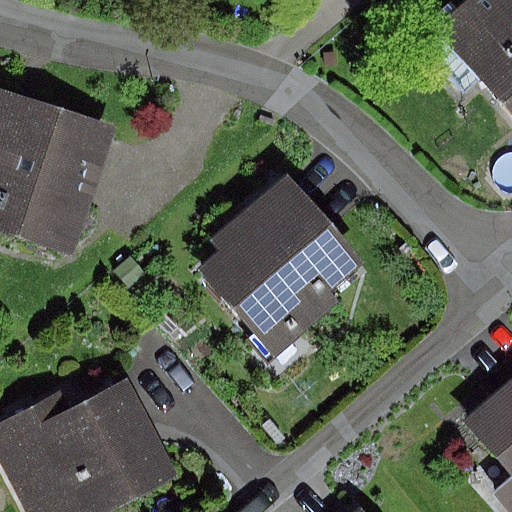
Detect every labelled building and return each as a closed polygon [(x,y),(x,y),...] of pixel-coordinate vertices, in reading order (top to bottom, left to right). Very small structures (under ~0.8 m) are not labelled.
[(511,0),(483,0),(445,36),(511,107),(511,0)] [(0,232),(92,258),(128,128),(0,92),(0,232)] [(231,253),(205,275),(280,364),(344,312),(335,301),(366,275),(292,186),(222,243),(231,253)] [(132,382),(1,451),(32,511),(115,511),(182,477),(132,382)] [(511,511),(511,389),(475,420),(506,458),(482,478),(511,511)]
